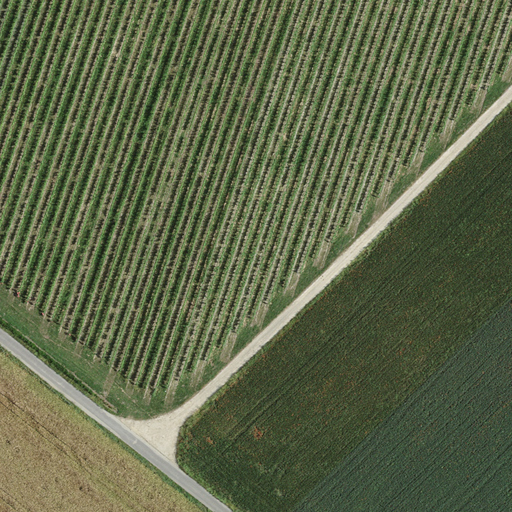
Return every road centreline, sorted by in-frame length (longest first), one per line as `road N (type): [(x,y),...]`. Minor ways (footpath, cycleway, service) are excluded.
road 1 (track): [(511,96),(151,444)]
road 2 (residential): [(234,511),(0,324)]
